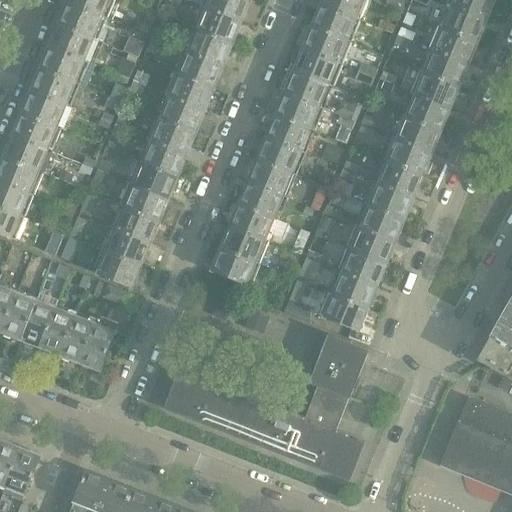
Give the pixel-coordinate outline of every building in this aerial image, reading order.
[(69,0),(69,2),(107,19),(115,0),(69,0)] [(251,0),(249,0),(205,0),(203,7),(208,9),(242,23),(251,0)] [(323,0),(322,4),(361,20),(369,0),(323,0)] [(386,0),(385,4),(401,11),(405,0),(386,0)] [(494,0),(448,0),(447,4),(454,7),(487,20),(494,0)] [(69,2),(59,25),(98,41),(107,19),(69,2)] [(322,4),(313,26),(352,42),(361,20),(322,4)] [(487,20),(454,7),(447,4),(438,26),(478,42),(487,20)] [(242,23),(208,9),(203,7),(194,28),(200,30),(233,44),(242,23)] [(381,19),(378,27),(387,31),(391,23),(381,19)] [(148,35),(150,29),(152,26),(139,20),(134,30),(138,31),(148,35)] [(59,25),(50,47),(89,63),(98,41),(59,25)] [(313,26),(304,48),(343,65),(352,42),(313,26)] [(478,42),(438,26),(429,48),(436,51),(468,64),(478,42)] [(169,33),(158,28),(154,37),(165,42),(169,33)] [(233,44),(200,30),(194,28),(185,50),(190,52),(224,66),(233,44)] [(416,34),(407,30),(404,38),(413,41),(416,34)] [(165,42),(154,37),(149,48),(160,53),(165,42)] [(413,41),(404,38),(401,46),(409,50),(413,41)] [(129,53),(139,58),(142,49),(133,45),(129,53)] [(50,47),(41,69),(80,85),(89,63),(50,47)] [(343,65),(304,48),(295,70),(334,86),(343,65)] [(468,64),(436,51),(429,48),(420,70),(459,86),(468,64)] [(224,66),(190,52),(185,50),(176,72),(181,75),(215,88),(224,66)] [(363,64),(360,71),(369,75),(372,68),(363,64)] [(41,69),(32,91),(71,107),(80,85),(41,69)] [(295,70),(286,92),(325,108),(334,86),(295,70)] [(459,86),(420,70),(411,92),(418,95),(450,109),(459,86)] [(151,76),(140,71),(135,82),(146,86),(151,76)] [(369,75),(360,71),(356,80),(366,83),(369,75)] [(215,88),(181,75),(176,72),(166,95),(172,97),(205,111),(215,88)] [(389,75),(386,82),(394,86),(397,78),(389,75)] [(130,80),(120,76),(117,82),(127,86),(130,80)] [(146,86),(135,82),(131,92),(142,97),(146,86)] [(394,86),(386,82),(383,90),(391,94),(394,86)] [(116,84),(110,97),(120,101),(126,88),(116,84)] [(32,91),(23,113),(62,129),(71,107),(32,91)] [(286,92),(277,114),(316,130),(325,108),(286,92)] [(450,109),(418,95),(411,92),(402,114),(409,116),(441,130),(450,109)] [(205,111),(172,97),(166,95),(157,117),(196,133),(205,111)] [(367,112),(376,116),(380,107),(370,103),(367,112)] [(357,121),(360,113),(363,105),(352,105),(348,117),(351,119),(357,121)] [(23,113),(14,135),(53,151),(62,129),(23,113)] [(104,114),(102,120),(111,124),(114,118),(104,114)] [(277,114),(268,136),(307,152),(316,130),(277,114)] [(441,130),(409,116),(402,114),(393,136),(400,138),(432,152),(441,130)] [(348,127),(351,119),(348,117),(342,115),(339,123),(348,127)] [(132,121),(121,116),(117,126),(128,131),(132,121)] [(187,155),(196,133),(157,117),(148,139),(187,155)] [(380,121),(371,118),(368,126),(377,129),(380,121)] [(111,124),(102,120),(99,127),(108,131),(111,124)] [(128,131),(117,126),(112,137),(123,142),(128,131)] [(377,129),(368,126),(365,134),(373,137),(377,129)] [(14,135),(5,157),(43,173),(53,151),(14,135)] [(178,177),(187,155),(148,139),(138,135),(134,145),(144,149),(139,161),(178,177)] [(268,136),(259,158),(298,174),(307,152),(268,136)] [(432,152),(400,138),(393,136),(384,158),(423,174),(432,152)] [(5,157),(0,168),(0,181),(34,195),(43,173),(5,157)] [(86,158),(84,163),(93,167),(96,161),(86,158)] [(259,158),(250,181),(289,197),(298,174),(259,158)] [(414,196),(423,174),(384,158),(377,174),(361,167),(362,166),(353,162),(350,170),(358,174),(375,180),(414,196)] [(353,162),(347,160),(344,167),(350,170),(353,162)] [(178,177),(139,161),(130,183),(169,199),(178,177)] [(88,179),(93,167),(84,163),(79,175),(88,179)] [(58,179),(70,184),(74,175),(61,170),(58,179)] [(110,174),(99,170),(94,181),(106,185),(110,174)] [(355,181),(358,174),(350,170),(347,177),(355,181)] [(297,196),(307,199),(312,182),(302,179),(297,196)] [(405,218),(414,196),(375,180),(366,202),(405,218)] [(0,181),(0,207),(25,218),(34,195),(0,181)] [(293,201),(288,199),(289,197),(250,181),(240,204),(280,220),(285,207),(290,209),(293,201)] [(169,199),(130,183),(121,205),(160,221),(169,199)] [(322,184),(316,199),(323,202),(329,187),(322,184)] [(89,218),(94,207),(99,196),(90,192),(80,214),(89,218)] [(68,201),(65,208),(75,212),(78,205),(68,201)] [(405,218),(366,202),(357,225),(396,241),(405,218)] [(280,220),(240,204),(231,227),(270,243),(280,220)] [(308,204),(305,211),(313,215),(316,208),(312,206),(308,204)] [(160,221),(121,205),(112,227),(151,243),(160,221)] [(0,234),(15,241),(25,218),(0,207),(0,234)] [(75,212),(65,208),(63,214),(72,218),(75,212)] [(78,219),(71,238),(78,241),(80,242),(88,222),(78,219)] [(396,241),(357,225),(347,248),(386,264),(396,241)] [(151,243),(112,227),(102,251),(141,267),(151,243)] [(270,243),(231,227),(222,249),(261,265),(270,243)] [(55,232),(46,253),(56,257),(65,235),(55,232)] [(70,263),(73,253),(78,241),(71,238),(61,259),(70,263)] [(386,264),(347,248),(337,271),(377,288),(386,264)] [(252,288),(261,265),(222,249),(212,272),(252,288)] [(141,267),(102,251),(93,273),(132,289),(141,267)] [(328,258),(324,256),(316,253),(312,261),(321,265),(325,266),(328,258)] [(321,265),(312,261),(306,259),(299,276),(314,283),(321,265)] [(65,285),(71,270),(60,266),(54,280),(65,285)] [(377,288),(337,271),(328,293),(335,296),(368,310),(377,288)] [(92,279),(83,275),(78,287),(87,291),(92,279)] [(299,306),(308,285),(297,280),(283,314),(311,325),(311,311),(299,306)] [(130,295),(100,282),(95,294),(125,306),(130,295)] [(0,288),(0,332),(2,333),(17,295),(0,288)] [(368,310),(335,296),(328,293),(319,316),(358,332),(368,310)] [(17,295),(2,333),(4,334),(5,338),(11,340),(14,338),(22,341),(36,303),(17,295)] [(36,303),(22,341),(24,341),(25,346),(30,348),(34,345),(42,349),(57,311),(36,303)] [(511,305),(482,360),(511,376),(511,305)] [(57,311),(42,349),(44,349),(45,354),(50,356),(53,353),(62,356),(76,319),(57,311)] [(76,319),(62,356),(63,357),(64,361),(70,363),(73,361),(81,364),(96,326),(76,319)] [(96,326),(81,364),(82,364),(82,369),(89,371),(93,369),(100,371),(117,329),(109,326),(107,330),(96,326)] [(181,372),(171,399),(167,410),(350,481),(364,443),(336,432),(365,358),(367,353),(329,337),(312,383),(319,386),(306,420),(181,372)] [(507,394),(511,384),(502,379),(497,389),(507,394)] [(511,511),(511,415),(469,398),(440,468),(511,497),(511,511)] [(5,441),(2,443),(0,447),(0,485),(7,488),(21,451),(12,447),(11,444),(5,441)] [(21,451),(7,488),(17,492),(15,499),(23,502),(40,458),(32,455),(31,451),(25,449),(21,451)] [(187,511),(86,472),(70,511),(187,511)]
